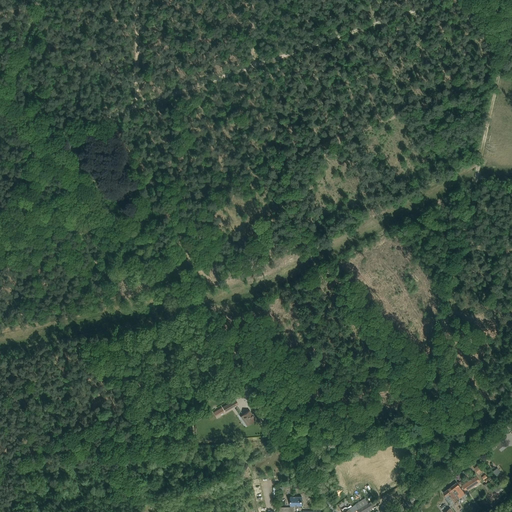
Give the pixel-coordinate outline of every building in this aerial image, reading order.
[(225,412),(228,410),(230,408),(231,408),(238,404),(235,399),(233,401),(223,407),(225,412)] [(247,426),(249,424),(256,419),(249,411),(243,415),(241,417),(247,426)] [(477,476),(472,479),(461,486),(464,491),(466,489),(468,491),(472,488),(481,481),(477,476)] [(484,485),(485,487),(493,499),(505,491),(500,483),(497,485),(494,480),(493,479),(490,481),(491,482),(494,487),(492,488),(489,484),(488,483),(484,485)] [(456,483),(450,488),(453,491),(454,491),(454,490),(458,495),(463,491),(456,483)] [(454,491),(453,491),(450,488),(444,493),(446,496),(449,495),(454,502),(458,499),(453,492),(454,491)] [(291,507),(280,507),(279,511),(294,511),(294,506),(302,506),(302,497),(291,497),(291,507)] [(370,502),(359,510),(359,511),(364,511),(373,507),(370,502)]
